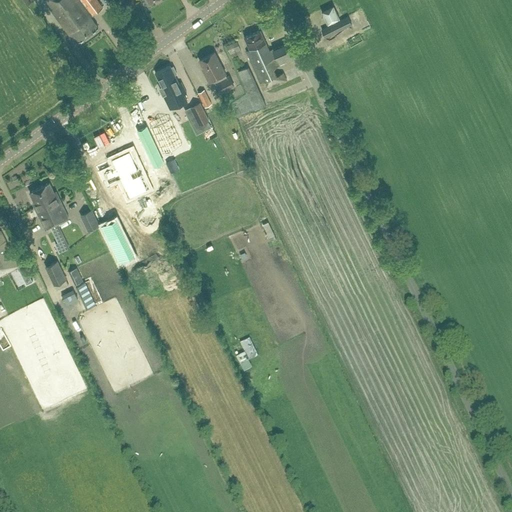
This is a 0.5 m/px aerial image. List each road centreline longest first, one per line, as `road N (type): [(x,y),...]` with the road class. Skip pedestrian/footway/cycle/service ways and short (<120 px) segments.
road 1 (unclassified): [(511,494),(274,0)]
road 2 (tertiary): [(0,160),(223,0)]
